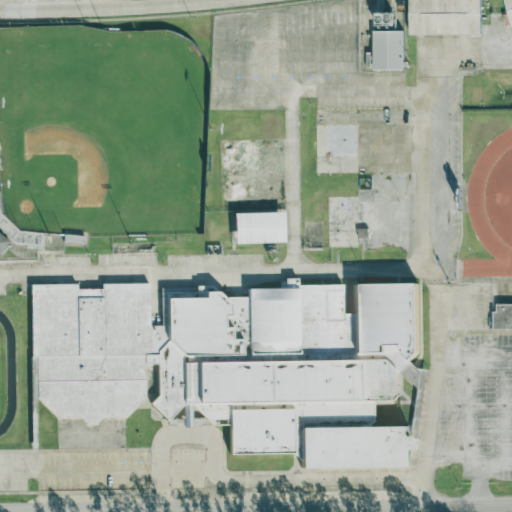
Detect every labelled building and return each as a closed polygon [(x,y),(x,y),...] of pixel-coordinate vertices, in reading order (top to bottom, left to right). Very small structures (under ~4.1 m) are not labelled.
[(409,0),(409,36),(480,37),(480,0),(409,0)] [(403,71),(404,32),(395,32),(395,14),(376,14),(376,32),(373,32),(373,71),(403,71)] [(233,245),(283,244),(281,212),(232,214),(233,245)] [(401,466),(299,468),(299,461),(291,453),(228,454),(228,425),(210,425),(189,403),(183,403),(165,421),(148,403),(155,395),(155,364),(142,364),(143,397),(123,418),(99,418),(93,424),(85,424),(79,418),(54,418),(34,398),(33,357),(29,357),(28,285),(75,284),(75,289),(100,289),(99,284),(146,283),(147,326),(165,325),(165,292),(195,292),(195,286),(210,286),(222,298),(245,297),(245,289),(283,288),(284,279),(296,279),(296,285),(341,285),(341,313),(352,314),(351,284),(417,283),(418,351),(397,374),(398,391),(388,401),(372,402),(371,421),(365,427),(407,426),(408,443),(401,444),(401,466)] [(511,330),(492,330),(493,311),(496,312),(496,304),(511,304),(511,330)]
